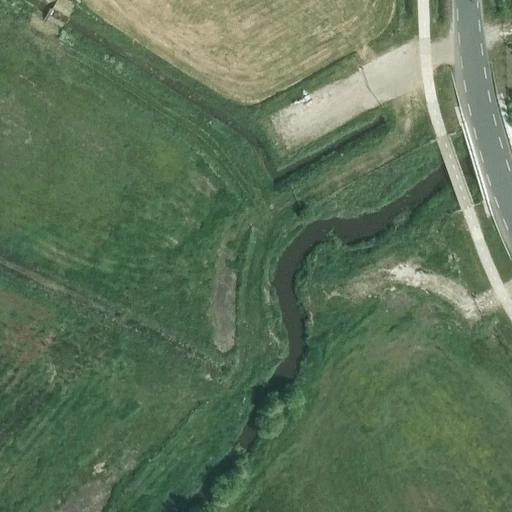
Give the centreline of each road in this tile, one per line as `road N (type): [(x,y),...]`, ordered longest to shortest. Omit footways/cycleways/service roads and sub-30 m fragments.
road 1 (secondary): [(511,212),(480,116),(466,0)]
road 2 (track): [(469,40),(379,83),(349,23),(321,0)]
